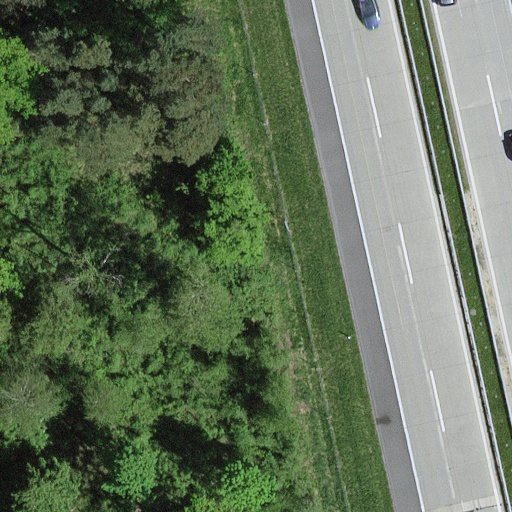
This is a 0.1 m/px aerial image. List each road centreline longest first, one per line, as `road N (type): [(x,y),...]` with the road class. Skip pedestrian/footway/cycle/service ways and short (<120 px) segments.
road 1 (motorway): [(345,0),(457,511)]
road 2 (motorway): [(511,222),(463,0)]
